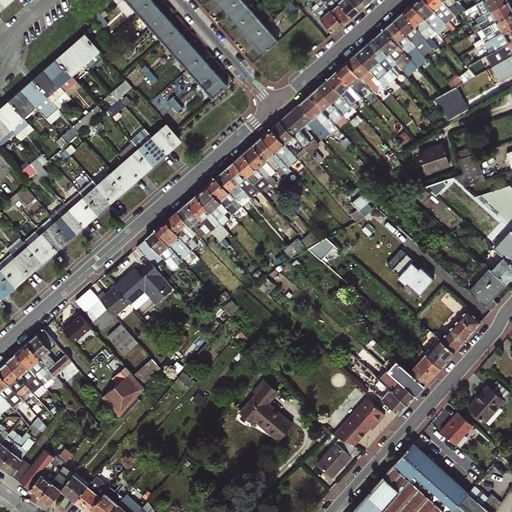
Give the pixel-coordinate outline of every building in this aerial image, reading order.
[(127,0),(137,11),(149,0),(127,0)] [(143,31),(149,25),(164,13),(152,0),(149,0),(137,11),(131,16),(143,31)] [(216,0),(225,10),(236,0),(216,0)] [(236,0),(225,10),(237,23),(252,11),(242,0),(236,0)] [(333,32),(343,24),(321,0),(313,0),(316,4),(312,8),(333,32)] [(321,0),(343,24),(351,17),(336,0),(321,0)] [(336,0),(351,17),(360,9),(351,0),(336,0)] [(351,0),(360,9),(368,2),(367,0),(351,0)] [(435,31),(445,23),(424,0),(416,0),(412,4),(435,31)] [(450,18),(454,15),(441,0),(424,0),(445,23),(449,28),(453,24),(450,21),(452,20),(450,18)] [(458,11),(452,3),(454,0),(441,0),(454,15),(458,11)] [(463,1),(464,0),(457,0),(465,9),(468,7),(463,1)] [(477,11),(480,16),(506,0),(480,0),(477,2),(468,7),(465,9),(463,10),(467,17),(477,11)] [(475,33),(478,31),(511,10),(511,8),(507,0),(506,0),(480,16),(476,18),(479,24),(472,28),(475,33)] [(286,6),(291,12),(296,8),(291,2),(286,6)] [(440,36),(435,31),(412,4),(403,12),(430,44),(439,54),(443,51),(434,41),(440,36)] [(98,20),(103,16),(98,10),(93,15),(98,20)] [(471,45),(473,48),(511,25),(511,10),(478,31),(482,38),(477,41),(471,45)] [(250,38),(264,25),(272,18),(265,11),(258,18),(252,11),(237,23),(250,38)] [(421,53),(430,44),(403,12),(393,21),(415,45),(421,53)] [(149,25),(162,40),(176,27),(164,13),(149,25)] [(104,26),(108,22),(103,16),(98,20),(104,26)] [(410,50),(415,45),(393,21),(384,29),(410,59),(415,56),(410,50)] [(263,52),(277,40),(264,25),(250,38),(263,52)] [(496,49),(499,48),(511,40),(511,25),(473,48),(476,53),(493,43),(496,49)] [(162,40),(174,54),(188,41),(176,27),(162,40)] [(401,68),(410,59),(384,29),(374,37),(401,68)] [(477,41),(482,38),(478,31),(475,33),(473,34),(477,41)] [(72,46),(84,60),(98,48),(85,34),(72,46)] [(397,71),(401,68),(374,37),(365,46),(386,70),(392,66),(397,71)] [(123,48),(128,44),(123,38),(118,42),(123,48)] [(487,68),(500,61),(511,54),(511,40),(499,48),(500,51),(488,58),(489,61),(485,64),(487,68)] [(174,54),(186,67),(201,55),(188,41),(174,54)] [(128,54),(133,50),(128,44),(123,48),(128,54)] [(58,58),(71,72),(84,60),(72,46),(58,58)] [(391,76),(386,70),(365,46),(356,54),(382,84),(391,76)] [(387,90),(382,84),(356,54),(346,62),(366,85),(378,98),(387,90)] [(511,54),(500,61),(506,72),(511,68),(511,54)] [(199,82),(214,70),(201,55),(186,67),(199,82)] [(76,78),(71,72),(58,58),(46,68),(64,89),(76,78)] [(357,93),(366,85),(346,62),(337,70),(354,90),(357,93)] [(148,76),(153,72),(148,66),(143,71),(148,76)] [(494,66),(489,68),(495,83),(501,80),(494,66)] [(52,99),(64,89),(46,68),(34,79),(52,99)] [(212,97),(226,84),(214,70),(199,82),(212,97)] [(357,100),(351,93),(354,90),(337,70),(327,79),(351,105),(354,109),(358,106),(354,102),(357,100)] [(153,82),(158,78),(153,72),(148,76),(153,82)] [(81,84),(76,78),(64,89),(69,95),(81,84)] [(40,110),(52,99),(34,79),(22,89),(35,104),(40,110)] [(347,109),(351,105),(327,79),(318,87),(343,116),(349,111),(347,109)] [(445,120),(467,108),(455,86),(452,88),(441,94),(433,98),(445,120)] [(338,120),(343,116),(318,87),(309,95),(337,127),(341,124),(338,120)] [(116,97),(121,93),(117,88),(112,92),(116,97)] [(23,115),(35,104),(22,89),(10,100),(23,115)] [(357,100),(360,97),(357,93),(354,90),(351,93),(357,100)] [(106,97),(110,102),(116,97),(112,92),(106,97)] [(125,103),(130,99),(126,94),(121,99),(125,103)] [(173,105),(178,101),(173,95),(168,99),(173,105)] [(339,129),(337,127),(309,95),(299,103),(312,119),(325,133),(329,130),(333,134),(339,129)] [(57,105),(52,99),(40,110),(45,116),(57,105)] [(30,122),(23,115),(10,100),(0,108),(0,116),(14,132),(16,135),(30,122)] [(108,109),(113,114),(122,105),(118,100),(108,109)] [(173,105),(178,110),(183,106),(178,101),(173,105)] [(304,126),(312,119),(299,103),(290,111),(304,126)] [(91,120),(95,116),(91,111),(86,115),(91,120)] [(305,147),(314,138),(304,126),(290,111),(281,119),(305,147)] [(75,125),(79,130),(91,120),(86,115),(75,125)] [(0,144),(14,132),(0,116),(0,144)] [(338,120),(341,124),(346,119),(343,116),(338,120)] [(93,123),(98,127),(102,124),(98,119),(93,123)] [(295,155),(305,147),(281,119),(271,128),(295,155)] [(34,128),(33,126),(30,122),(16,135),(19,138),(21,140),(34,128)] [(87,128),(92,133),(98,127),(93,123),(87,128)] [(153,135),(166,150),(179,138),(166,124),(153,135)] [(63,135),(67,140),(79,130),(75,125),(63,135)] [(298,159),(295,155),(271,128),(262,136),(284,161),(289,167),(298,159)] [(57,140),(61,145),(67,140),(63,135),(57,140)] [(152,162),(166,150),(153,135),(139,148),(152,162)] [(279,165),(284,161),(262,136),(253,144),(274,169),(279,165)] [(318,137),(308,144),(319,161),(330,154),(318,137)] [(70,153),(75,148),(71,143),(66,148),(70,153)] [(276,171),(274,169),(253,144),(243,153),(270,184),(273,186),(277,183),(270,175),(276,171)] [(425,171),(449,162),(442,144),(418,152),(425,171)] [(59,153),(63,158),(70,153),(66,148),(59,153)] [(139,174),(152,162),(139,148),(126,160),(139,174)] [(464,185),(484,179),(475,152),(458,158),(463,172),(453,176),(464,185)] [(261,192),(270,184),(243,153),(233,161),(258,189),(261,192)] [(37,159),(41,163),(46,158),(42,154),(37,159)] [(37,170),(42,165),(41,163),(37,159),(31,163),(37,170)] [(125,186),(139,174),(126,160),(112,172),(125,186)] [(250,196),(258,189),(233,161),(225,168),(250,196)] [(288,175),(293,172),(289,167),(284,161),(279,165),(288,175)] [(38,173),(42,177),(48,172),(44,167),(38,173)] [(240,205),(250,196),(225,168),(216,177),(240,205)] [(36,182),(42,177),(38,173),(36,171),(28,178),(30,180),(32,178),(36,182)] [(98,184),(110,199),(125,186),(112,172),(98,184)] [(413,188),(411,183),(407,175),(402,177),(407,188),(409,190),(413,188)] [(241,205),(240,205),(216,177),(206,185),(221,202),(228,210),(234,217),(239,212),(237,209),(241,205)] [(97,211),(110,199),(98,184),(84,196),(97,211)] [(229,219),(224,213),(217,205),(221,202),(206,185),(196,194),(220,222),(223,225),(229,219)] [(27,204),(35,198),(24,186),(11,198),(15,202),(20,197),(27,204)] [(352,201),(358,209),(373,196),(366,189),(352,201)] [(491,200),(497,196),(492,190),(486,194),(491,200)] [(408,207),(414,200),(405,192),(398,196),(397,197),(408,207)] [(211,230),(220,222),(196,194),(186,203),(210,229),(211,230)] [(70,209),(83,224),(97,211),(84,196),(70,209)] [(5,202),(9,207),(15,202),(11,198),(5,202)] [(224,213),(228,210),(221,202),(217,205),(224,213)] [(200,237),(210,229),(186,203),(177,211),(196,233),(200,237)] [(69,236),(83,224),(70,209),(56,221),(69,236)] [(191,249),(197,244),(192,237),(196,233),(177,211),(166,220),(191,249)] [(180,258),(191,249),(166,220),(155,230),(180,258)] [(42,233),(55,248),(69,236),(56,221),(42,233)] [(171,266),(180,258),(155,230),(141,242),(149,251),(145,255),(153,265),(155,267),(164,259),(171,266)] [(41,260),(55,248),(42,233),(28,245),(41,260)] [(300,237),(286,248),(292,256),(306,245),(300,237)] [(330,248),(333,244),(326,237),(321,240),(330,248)] [(384,264),(391,270),(393,268),(405,279),(419,264),(406,254),(405,256),(397,249),(399,246),(393,241),(379,256),(385,262),(384,264)] [(503,256),(511,264),(511,241),(501,254),(503,256)] [(145,255),(149,251),(141,242),(137,246),(145,255)] [(27,273),(41,260),(28,245),(14,258),(27,273)] [(503,256),(501,254),(493,247),(487,254),(497,262),(503,256)] [(369,257),(373,253),(368,249),(364,253),(369,257)] [(505,282),(511,274),(511,264),(503,256),(497,262),(491,269),(505,282)] [(0,270),(13,285),(27,273),(14,258),(0,270)] [(159,302),(174,289),(155,267),(153,265),(146,271),(148,273),(143,277),(141,275),(136,268),(116,286),(131,303),(147,289),(159,302)] [(497,303),(492,298),(505,282),(491,269),(489,267),(469,290),(491,310),(497,303)] [(0,296),(13,285),(0,270),(0,296)] [(116,317),(131,303),(116,286),(106,294),(104,292),(98,296),(100,298),(108,308),(116,317)] [(100,298),(98,296),(90,287),(85,292),(95,302),(100,298)] [(90,307),(95,302),(85,292),(80,296),(90,307)] [(86,311),(90,307),(80,296),(76,300),(86,311)] [(104,312),(108,308),(100,298),(95,302),(104,312)] [(229,312),(237,305),(231,298),(223,305),(229,312)] [(99,316),(104,312),(95,302),(90,307),(99,316)] [(94,320),(99,316),(90,307),(86,311),(94,320)] [(453,352),(481,320),(467,307),(438,339),(453,352)] [(81,315),(80,314),(71,323),(72,324),(81,335),(91,327),(81,315)] [(72,324),(71,323),(62,330),(73,342),(81,335),(72,324)] [(117,328),(112,332),(108,336),(116,345),(124,355),(129,350),(134,346),(138,342),(122,323),(117,328)] [(55,374),(71,360),(43,328),(27,342),(55,374)] [(169,340),(177,350),(187,338),(180,330),(169,340)] [(426,354),(440,366),(453,352),(438,339),(438,338),(434,341),(436,343),(426,354)] [(64,384),(55,374),(27,342),(16,352),(46,385),(47,387),(55,381),(60,387),(64,384)] [(41,389),(46,385),(16,352),(7,360),(38,395),(42,400),(47,395),(41,389)] [(398,413),(407,403),(379,378),(350,352),(345,357),(367,377),(363,381),(398,413)] [(481,366),(485,370),(498,356),(494,352),(481,366)] [(409,372),(424,385),(440,366),(426,354),(426,353),(409,372)] [(156,371),(160,368),(152,358),(147,362),(156,371)] [(415,394),(424,385),(409,372),(395,359),(387,369),(415,394)] [(0,371),(28,404),(38,395),(7,360),(0,366),(0,371)] [(151,375),(156,371),(147,362),(143,366),(151,375)] [(144,387),(141,384),(132,375),(125,366),(116,374),(136,397),(144,387)] [(146,380),(151,375),(143,366),(138,370),(146,380)] [(407,403),(415,394),(387,369),(379,378),(407,403)] [(141,384),(146,380),(138,370),(132,375),(141,384)] [(25,407),(28,404),(0,371),(0,391),(9,402),(15,409),(21,403),(25,407)] [(187,388),(192,382),(181,372),(176,378),(187,388)] [(119,416),(136,397),(116,374),(115,375),(120,381),(117,383),(102,396),(119,416)] [(277,439),(291,422),(267,402),(276,390),(263,379),(253,391),(255,392),(239,411),(251,420),(252,418),(277,439)] [(469,409),(485,423),(505,402),(511,395),(498,383),(492,390),(489,387),(469,409)] [(0,409),(0,410),(9,402),(0,391),(0,409)] [(374,421),(376,422),(385,413),(367,397),(333,434),(339,437),(354,444),(374,421)] [(439,431),(454,445),(472,425),(457,411),(451,418),(452,419),(448,423),(447,422),(439,431)] [(41,429),(46,424),(37,414),(31,422),(41,429)] [(0,442),(2,440),(0,438),(0,433),(2,431),(5,427),(4,427),(10,418),(4,415),(0,420),(0,442)] [(64,456),(68,459),(89,434),(83,427),(57,456),(62,459),(64,456)] [(0,442),(0,462),(21,435),(11,428),(6,434),(2,440),(0,442)] [(0,464),(9,472),(21,456),(33,441),(27,436),(29,433),(25,430),(21,435),(0,462),(0,464)] [(316,462),(331,475),(357,446),(354,444),(339,437),(316,462)] [(449,511),(468,491),(413,442),(349,511),(449,511)] [(19,480),(39,495),(64,463),(68,459),(64,456),(62,459),(57,456),(56,457),(44,447),(31,464),(19,480)] [(19,480),(31,464),(21,456),(9,472),(19,480)] [(48,503),(60,488),(73,472),(74,471),(64,463),(39,495),(48,503)] [(60,488),(74,500),(88,484),(73,472),(60,488)] [(87,511),(88,510),(104,490),(109,485),(96,474),(88,484),(74,500),(87,511)] [(122,496),(123,495),(109,484),(109,485),(104,490),(118,501),(122,496)] [(449,511),(490,511),(481,503),(484,499),(486,496),(474,485),(468,491),(449,511)] [(108,511),(118,501),(104,490),(88,510),(89,511),(108,511)] [(486,496),(484,499),(481,503),(490,511),(495,511),(496,511),(501,503),(489,493),(486,496)] [(135,511),(141,506),(142,504),(139,501),(134,506),(122,496),(118,501),(108,511),(135,511)]
